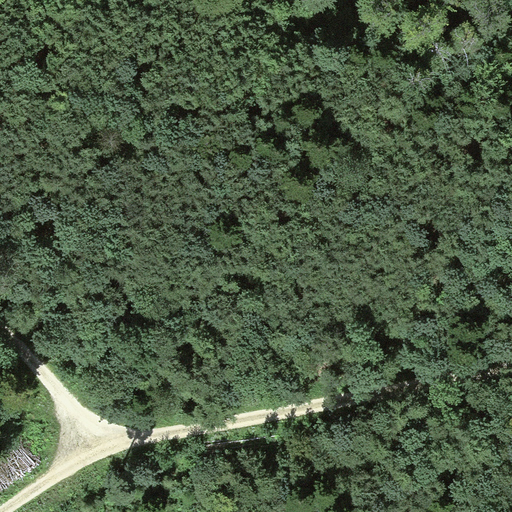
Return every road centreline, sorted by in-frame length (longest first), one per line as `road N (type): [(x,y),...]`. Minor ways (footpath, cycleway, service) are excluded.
road 1 (track): [(511,368),(192,431),(90,441)]
road 2 (track): [(90,441),(0,339)]
